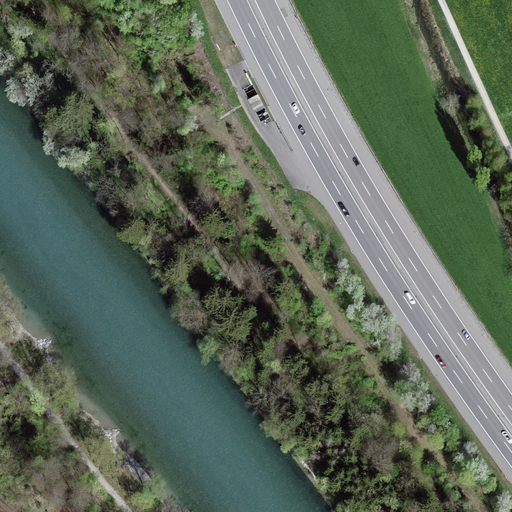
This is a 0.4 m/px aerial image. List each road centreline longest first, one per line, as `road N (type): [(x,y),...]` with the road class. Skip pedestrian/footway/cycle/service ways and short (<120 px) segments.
road 1 (track): [(484,511),(322,295),(224,132),(194,122),(141,153)]
road 2 (motorway): [(237,0),(362,232),(511,452)]
road 3 (motorway): [(511,410),(361,181),(264,0)]
road 4 (track): [(511,155),(441,0)]
